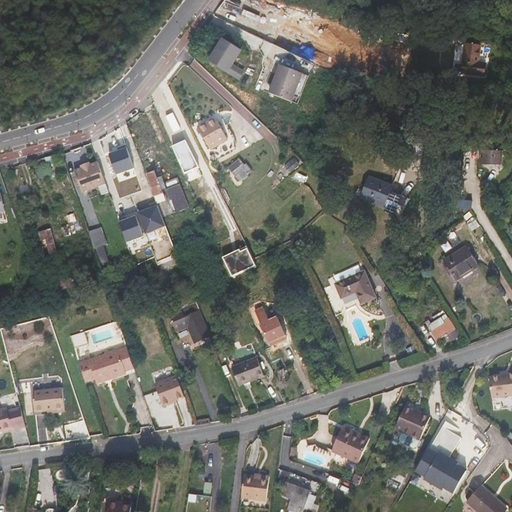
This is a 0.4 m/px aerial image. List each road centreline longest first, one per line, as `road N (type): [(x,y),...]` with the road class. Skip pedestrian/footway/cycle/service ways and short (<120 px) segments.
road 1 (residential): [(511,338),(458,362),(203,434),(0,461)]
road 2 (residential): [(0,142),(108,105),(195,0)]
